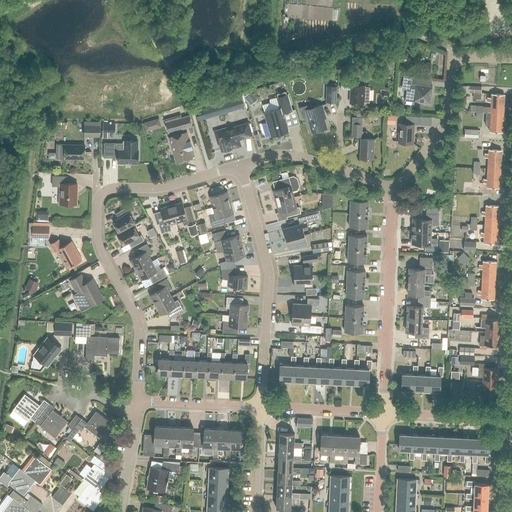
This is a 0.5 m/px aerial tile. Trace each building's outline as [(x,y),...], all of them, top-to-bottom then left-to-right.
[(422,72),(430,73),(431,64),(423,63),(422,72)] [(352,76),(345,76),(342,75),(341,89),(351,90),(350,103),(363,104),(363,102),(369,102),(370,87),(364,87),(364,86),(352,85),(352,76)] [(406,100),(413,101),(430,104),(433,87),(420,85),(421,78),(412,77),(403,75),(402,89),(407,90),(406,100)] [(336,86),(336,84),(326,84),(326,103),(337,103),(338,86),(336,86)] [(244,97),(251,105),(257,100),(251,92),(244,97)] [(491,94),(491,98),(487,98),(487,102),(491,102),(490,113),(503,114),(504,95),(491,94)] [(292,111),(287,95),(269,100),(270,103),(263,105),(265,113),(264,113),(271,136),(288,131),(283,113),(292,111)] [(222,115),(236,110),(232,100),(219,104),(222,115)] [(313,108),(312,104),(300,108),(303,118),(306,117),(308,123),(306,123),(309,134),(327,128),(324,119),(326,119),(322,105),(313,108)] [(503,114),(490,113),(486,113),(486,126),(490,126),(489,132),(502,132),(503,114)] [(190,116),(166,123),(169,134),(193,127),(190,116)] [(414,125),(420,125),(420,117),(406,116),(406,124),(400,124),(399,143),(413,144),(414,125)] [(161,127),(159,119),(143,123),(146,132),(161,127)] [(351,136),(361,137),(361,124),(352,124),(351,136)] [(247,125),(224,132),(223,129),(214,132),(216,141),(219,140),(222,150),(239,145),(237,139),(250,135),(247,125)] [(84,137),(99,137),(100,126),(84,126),(84,137)] [(467,136),(481,136),(481,128),(467,128),(467,136)] [(190,149),(191,149),(186,132),(169,137),(176,163),(192,158),(190,149)] [(359,159),(372,159),(373,139),(360,139),(359,159)] [(138,164),(138,150),(138,141),(124,141),(124,144),(104,143),(103,158),(118,159),(118,164),(138,164)] [(84,158),(91,158),(91,153),(84,152),(85,146),(56,145),(56,159),(84,160),(84,158)] [(483,158),(488,158),(487,169),(500,170),(501,151),(488,150),(488,153),(484,153),(483,158)] [(499,189),(500,170),(487,169),(487,170),(487,179),(483,179),(482,183),(487,183),(486,188),(499,189)] [(273,190),(276,202),(294,197),(292,192),(298,191),(300,186),(298,179),(294,176),(277,181),(279,189),(273,190)] [(66,178),(52,177),(52,187),(60,187),(59,205),(76,205),(77,185),(66,184),(66,178)] [(209,197),(212,208),(230,203),(227,191),(209,197)] [(325,193),(324,206),(335,207),(335,193),(325,193)] [(294,197),(276,202),(279,213),(281,212),(283,218),(301,213),(299,207),(296,208),(294,197)] [(182,203),(171,206),(176,224),(182,222),(183,226),(188,224),(188,223),(194,221),(190,207),(184,209),(182,203)] [(230,203),(212,208),(214,213),(208,215),(212,227),(225,223),(223,217),(233,214),(230,203)] [(176,224),(171,206),(160,209),(165,227),(176,224)] [(486,206),(485,212),(481,212),(481,215),(485,216),(485,225),(497,225),(498,207),(486,206)] [(132,225),(134,225),(135,225),(129,214),(131,213),(128,207),(115,215),(118,220),(113,223),(113,222),(112,223),(119,235),(126,231),(125,229),(132,225)] [(317,213),(298,218),(299,225),(301,224),(306,223),(319,220),(317,213)] [(412,232),(430,233),(431,226),(438,226),(438,221),(438,215),(425,214),(425,220),(412,220),(412,232)] [(33,238),(50,239),(50,223),(34,223),(33,238)] [(283,229),(286,239),(304,234),(303,230),(308,229),(306,223),(301,224),(299,225),(283,229)] [(119,235),(117,235),(123,247),(123,246),(128,243),(131,249),(144,241),(141,236),(139,237),(132,225),(125,229),(126,231),(119,235)] [(199,235),(196,225),(188,227),(191,237),(199,235)] [(485,225),(484,233),(480,233),(480,237),(484,237),(484,243),(496,244),(497,225),(485,225)] [(156,228),(150,231),(154,237),(159,234),(156,228)] [(208,231),(200,233),(203,243),(211,240),(208,231)] [(223,251),(242,246),(239,235),(226,239),(223,231),(212,234),(215,246),(222,245),(223,251)] [(437,252),(437,245),(437,239),(430,239),(430,233),(412,232),(412,244),(424,245),(424,251),(437,252)] [(307,245),(304,234),(286,239),(289,250),(307,245)] [(449,240),(439,240),(439,252),(449,252),(449,240)] [(81,261),(71,242),(62,248),(58,241),(50,245),(54,253),(57,252),(66,269),(81,261)] [(464,251),(476,251),(476,242),(464,241),(464,251)] [(312,245),(314,253),(333,250),(331,242),(312,245)] [(130,261),(135,271),(151,262),(148,257),(152,255),(146,245),(132,253),(135,258),(130,261)] [(220,269),(233,268),(231,260),(245,257),(242,246),(223,251),(226,261),(220,263),(220,269)] [(183,250),(176,252),(179,264),(186,262),(183,250)] [(463,253),(457,258),(464,265),(469,259),(463,253)] [(293,277),(312,276),(311,262),(317,261),(316,254),(301,257),(302,263),(306,263),(306,266),(293,266),(293,277)] [(408,282),(424,283),(424,275),(432,275),(432,258),(420,258),(420,264),(419,269),(409,269),(408,282)] [(151,262),(135,271),(141,281),(149,277),(152,283),(167,275),(163,269),(160,270),(158,266),(154,268),(151,262)] [(483,262),(483,265),(479,265),(478,269),(482,269),(482,280),(495,281),(496,262),(483,262)] [(172,263),(166,267),(170,273),(176,270),(172,263)] [(233,268),(220,269),(221,280),(228,280),(227,287),(240,288),(240,289),(246,290),(247,277),(233,276),(233,268)] [(196,274),(200,279),(206,273),(201,269),(196,274)] [(69,282),(76,293),(73,295),(82,312),(90,307),(103,300),(92,281),(85,285),(80,276),(69,282)] [(312,276),(293,277),(293,287),(312,286),(312,276)] [(26,287),(36,292),(40,283),(30,278),(26,287)] [(149,296),(154,306),(170,297),(167,292),(171,290),(169,285),(170,284),(167,279),(152,287),(155,293),(149,296)] [(494,300),(495,281),(482,280),(481,291),(477,290),(477,294),(481,294),(481,299),(494,300)] [(66,281),(60,284),(64,291),(70,288),(66,281)] [(418,295),(418,301),(431,302),(431,298),(431,291),(424,290),(424,283),(408,282),(408,295),(418,295)] [(207,283),(199,285),(200,291),(208,290),(207,283)] [(443,283),(443,291),(451,291),(451,283),(443,283)] [(170,297),(154,306),(160,316),(165,313),(168,319),(183,311),(177,301),(173,303),(170,297)] [(229,315),(248,316),(249,305),(242,305),(243,298),(227,297),(226,308),(230,309),(229,315)] [(475,299),(460,298),(459,305),(475,306),(475,299)] [(430,308),(430,306),(435,306),(435,302),(431,302),(418,301),(418,307),(407,306),(406,319),(422,320),(423,307),(430,308)] [(292,314),(310,316),(311,305),(292,304),(292,314)] [(310,316),(292,314),(291,325),(305,326),(305,332),(321,333),(321,326),(310,326),(310,316)] [(248,316),(229,315),(229,321),(223,321),(222,333),(237,334),(238,327),(247,328),(248,316)] [(485,328),(485,332),(500,333),(501,319),(488,319),(488,315),(481,315),(480,328),(485,328)] [(422,320),(406,319),(406,332),(416,333),(416,338),(429,339),(430,328),(422,327),(422,320)] [(191,326),(198,328),(200,322),(193,320),(191,326)] [(55,335),(72,336),(72,322),(55,321),(55,335)] [(500,333),(485,332),(485,336),(480,336),(479,349),(486,349),(486,346),(499,347),(500,333)] [(107,354),(118,355),(119,339),(87,337),(85,362),(93,362),(94,356),(107,357),(107,354)] [(33,356),(34,357),(32,370),(40,371),(45,365),(46,366),(60,348),(47,339),(33,356)] [(475,348),(460,347),(459,355),(474,356),(475,348)] [(183,361),(183,376),(195,377),(196,361),(198,361),(199,352),(194,352),(194,351),(186,350),(186,352),(186,361),(183,361)] [(158,359),(157,375),(170,375),(171,360),(173,360),(174,351),(169,351),(169,360),(158,359)] [(183,361),(186,361),(186,352),(182,351),(181,361),(173,360),(171,360),(170,375),(183,376),(183,361)] [(209,362),(211,362),(211,353),(207,353),(207,362),(198,361),(196,361),(195,377),(208,377),(209,362)] [(209,362),(208,377),(221,378),(222,363),(224,363),(224,353),(219,353),(219,354),(211,353),(211,362),(209,362)] [(222,363),(221,378),(234,378),(234,363),(236,363),(237,354),(232,354),(232,363),(224,363),(222,363)] [(244,364),(236,363),(234,363),(234,378),(246,379),(247,364),(249,364),(249,355),(245,354),(244,364)] [(292,366),(294,366),(295,357),(290,357),(290,366),(279,365),(279,381),(291,381),(292,366)] [(303,367),(294,366),(292,366),(291,381),(304,382),(305,367),(307,367),(308,358),(303,357),(303,367)] [(318,368),(320,368),(320,358),(319,358),(316,358),(315,367),(307,367),(305,367),(304,382),(317,383),(318,368)] [(328,368),(320,368),(318,368),(317,383),(330,383),(330,368),(333,368),(333,359),(328,359),(328,368)] [(343,369),(345,369),(346,360),(341,359),(340,369),(333,368),(330,368),(330,383),(342,384),(343,369)] [(353,369),(345,369),(343,369),(342,384),(355,385),(356,370),(358,370),(358,360),(354,360),(353,369)] [(356,370),(355,385),(368,385),(369,370),(371,371),(371,361),(366,361),(366,370),(358,370),(356,370)] [(483,377),(482,381),(497,382),(498,369),(485,368),(486,365),(479,364),(478,377),(483,377)] [(415,376),(417,376),(418,367),(413,366),(413,376),(402,375),(401,390),(414,391),(415,376)] [(425,376),(417,376),(415,376),(414,391),(427,391),(428,376),(430,376),(430,367),(426,367),(425,376)] [(428,376),(427,391),(439,392),(440,377),(442,377),(443,368),(438,368),(438,377),(430,376),(428,376)] [(451,380),(451,389),(463,389),(464,381),(451,380)] [(497,396),(497,382),(482,381),(482,385),(477,385),(476,398),(483,398),(484,395),(497,396)] [(40,415),(48,404),(43,401),(39,406),(24,395),(12,410),(28,422),(35,412),(40,415)] [(45,419),(40,427),(55,438),(67,422),(52,410),(53,408),(48,404),(40,415),(45,419)] [(84,428),(99,439),(111,423),(96,412),(86,424),(81,419),(80,419),(72,430),(70,433),(67,436),(67,437),(71,441),(79,431),(81,432),(84,428)] [(72,430),(80,419),(75,415),(67,427),(72,430)] [(312,427),(312,419),(304,419),(304,426),(312,427)] [(11,434),(14,427),(7,424),(4,431),(11,434)] [(166,446),(167,428),(154,427),(153,445),(163,446),(163,455),(168,455),(168,446),(166,446)] [(180,428),(167,428),(166,446),(168,446),(176,446),(176,455),(180,455),(181,447),(179,447),(180,428)] [(198,448),(199,434),(192,434),(193,429),(180,428),(179,447),(181,447),(188,447),(188,456),(193,456),(193,447),(198,448)] [(204,434),(199,434),(198,448),(203,448),(212,448),(212,457),(217,457),(218,448),(216,448),(217,430),(204,429),(204,434)] [(230,458),(230,449),(228,449),(229,430),(217,430),(216,448),(218,448),(225,449),(225,457),(230,458)] [(228,449),(230,449),(238,449),(237,458),(242,458),(243,449),(241,449),(242,431),(229,430),(228,449)] [(293,446),(293,448),(301,448),(302,443),(293,443),(294,434),(279,433),(279,446),(293,446)] [(330,454),(329,463),(329,467),(334,467),(334,463),(335,454),(333,454),(334,436),(321,435),(320,453),(330,454)] [(414,460),(414,451),(411,451),(412,436),(399,435),(398,450),(409,451),(409,460),(414,460)] [(333,454),(335,454),(342,454),(342,463),(347,463),(347,455),(345,455),(346,436),(334,436),(333,454)] [(359,437),(346,436),(345,455),(347,455),(355,455),(354,464),(367,464),(367,455),(358,455),(359,437)] [(426,461),(427,452),(424,451),(424,436),(412,436),(411,451),(414,451),(422,451),(422,461),(426,461)] [(439,461),(439,452),(436,452),(437,437),(424,436),(424,451),(427,452),(434,452),(434,461),(439,461)] [(451,462),(452,453),(449,453),(450,438),(437,437),(436,452),(439,452),(447,453),(447,462),(451,462)] [(464,463),(464,454),(462,453),(463,438),(450,438),(449,453),(452,453),(460,453),(459,462),(464,463)] [(477,463),(477,454),(475,454),(475,439),(463,438),(462,453),(464,454),(472,454),(472,463),(477,463)] [(475,454),(477,454),(485,455),(485,464),(489,464),(490,455),(487,455),(488,440),(475,439),(475,454)] [(94,451),(99,455),(106,447),(100,443),(94,451)] [(50,444),(43,453),(49,456),(55,447),(50,444)] [(293,456),(293,448),(293,446),(279,446),(278,458),(293,459),(292,461),(301,461),(301,456),(293,456)] [(34,457),(51,470),(54,466),(38,453),(34,457)] [(82,479),(88,484),(88,483),(98,491),(99,491),(110,476),(101,470),(105,464),(94,456),(90,462),(94,464),(82,479)] [(34,457),(23,471),(23,472),(35,480),(35,481),(40,485),(51,470),(34,457)] [(57,458),(53,464),(61,470),(65,463),(57,458)] [(278,458),(277,471),(292,472),(292,473),(301,474),(301,468),(292,468),(292,461),(293,459),(278,458)] [(168,471),(178,473),(179,466),(162,463),(161,469),(149,467),(146,489),(165,492),(168,471)] [(190,464),(189,473),(198,474),(199,464),(190,464)] [(19,468),(12,478),(4,471),(0,476),(0,480),(8,486),(9,484),(24,496),(35,481),(35,480),(23,472),(23,471),(19,468)] [(209,468),(208,482),(227,483),(228,469),(209,468)] [(291,486),(300,486),(300,481),(292,481),(292,473),(292,472),(277,471),(277,484),(292,484),(291,486)] [(330,476),(330,490),(349,491),(349,477),(330,476)] [(397,478),(397,492),(415,493),(416,479),(397,478)] [(58,483),(61,485),(61,486),(65,489),(68,484),(62,479),(58,483)] [(475,486),(474,494),(474,496),(488,497),(489,484),(475,483),(475,482),(467,481),(467,486),(475,486)] [(208,482),(207,496),(226,497),(227,483),(208,482)] [(88,483),(88,484),(77,499),(93,511),(105,496),(99,491),(98,491),(88,483)] [(292,484),(277,484),(276,496),(291,497),(291,498),(299,499),(299,494),(291,494),(291,486),(292,484)] [(52,498),(57,502),(65,490),(60,486),(52,497),(52,498)] [(28,501),(14,489),(9,495),(12,498),(1,511),(26,511),(28,510),(23,506),(28,501)] [(65,490),(57,502),(62,505),(63,504),(71,494),(65,490)] [(330,490),(329,504),(348,505),(349,491),(330,490)] [(397,492),(396,507),(415,508),(415,493),(397,492)] [(474,509),(487,510),(488,497),(474,496),(474,494),(466,493),(466,498),(474,499),(474,506),(474,509)] [(28,501),(38,509),(42,505),(31,496),(28,501)] [(207,496),(206,510),(225,511),(226,497),(207,496)] [(290,506),(291,498),(291,497),(276,496),(276,509),(290,510),(290,511),(299,511),(299,506),(290,506)] [(423,505),(431,505),(431,497),(423,496),(423,505)] [(23,506),(28,510),(30,511),(36,511),(38,509),(28,501),(23,506)]
